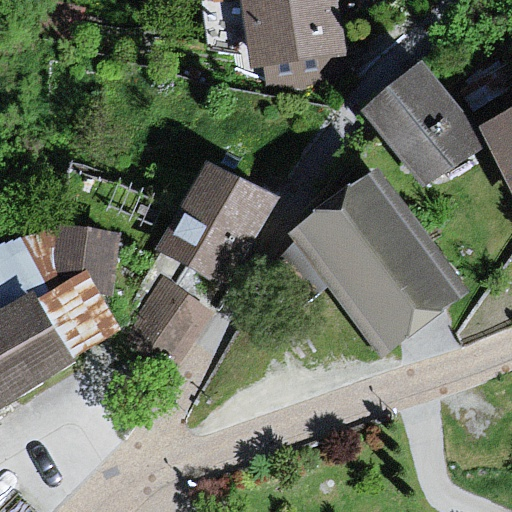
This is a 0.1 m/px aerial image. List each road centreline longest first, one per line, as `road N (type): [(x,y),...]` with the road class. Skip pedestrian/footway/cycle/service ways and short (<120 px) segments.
road 1 (residential): [(472,0),(353,111),(130,479)]
road 2 (unclassified): [(511,343),(130,479)]
